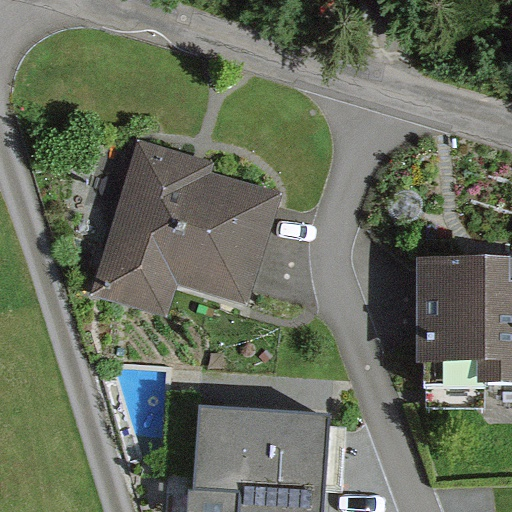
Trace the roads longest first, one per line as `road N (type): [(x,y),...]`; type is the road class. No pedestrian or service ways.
road 1 (residential): [(415,511),(334,270),(335,209),(374,88)]
road 2 (residential): [(113,511),(0,112)]
road 3 (residential): [(98,0),(374,88)]
road 4 (residential): [(374,88),(511,133)]
